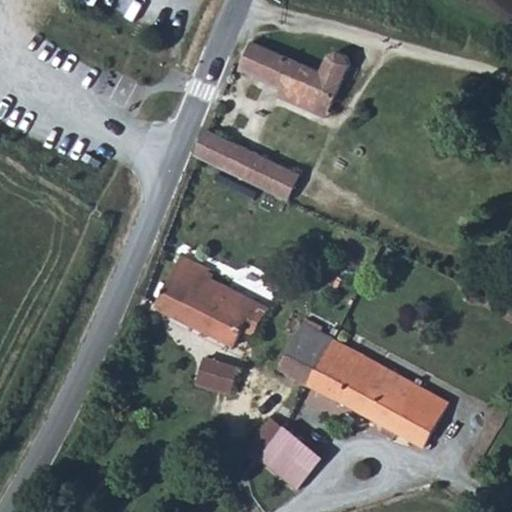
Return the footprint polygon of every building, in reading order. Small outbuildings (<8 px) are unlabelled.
[(274,30),(255,59),(296,77),(345,99),(365,55),(362,45),(352,41),(343,45),(335,61),(274,30)] [(345,99),(296,77),(292,85),(341,107),(345,99)] [(217,119),(207,147),(251,169),(301,193),(314,166),(217,119)] [(451,136),(438,154),(457,168),(468,150),(451,136)] [(258,327),(265,331),(280,300),(222,275),(223,269),(221,268),(216,265),(215,259),(188,244),(162,295),(251,340),(258,327)] [(319,378),(344,332),(299,311),(273,354),(319,378)] [(349,395),(375,347),(344,332),(319,378),(349,395)] [(416,432),(425,438),(433,442),(462,392),(375,347),(349,395),(416,432)] [(196,381),(209,386),(229,391),(236,364),(204,353),(196,381)] [(236,364),(229,391),(245,395),(252,369),(236,364)] [(245,395),(229,391),(209,386),(204,400),(241,411),(245,395)] [(297,420),(279,407),(254,440),(272,454),(297,420)] [(305,482),(330,445),(321,438),(297,420),(272,454),(298,476),(305,482)]
